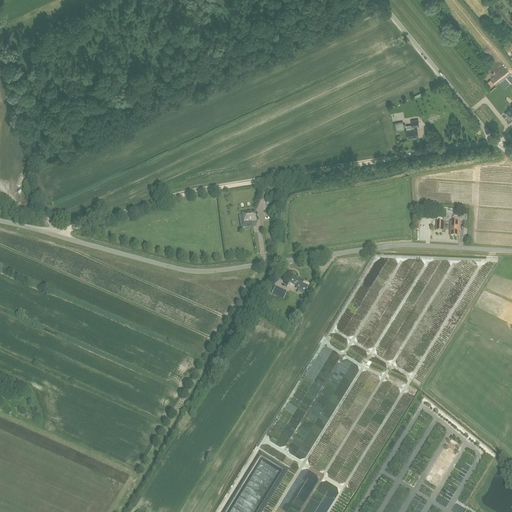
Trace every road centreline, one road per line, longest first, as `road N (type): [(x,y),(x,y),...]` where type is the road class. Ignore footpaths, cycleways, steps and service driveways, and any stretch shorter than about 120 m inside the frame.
road 1 (unclassified): [(511,251),(399,245),(196,272),(65,238)]
road 2 (unclassified): [(495,141),(196,191),(74,227),(65,238)]
road 3 (unclassified): [(495,141),(379,0)]
